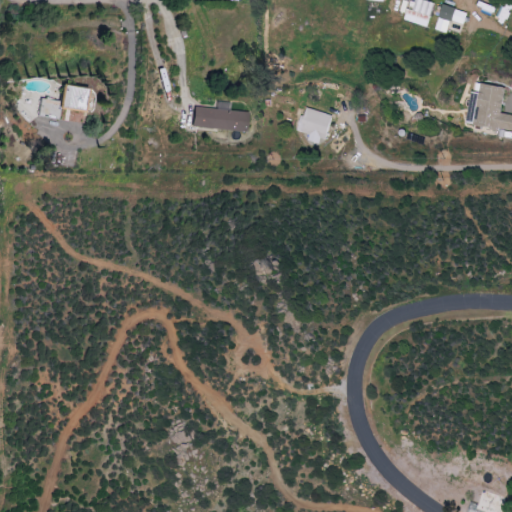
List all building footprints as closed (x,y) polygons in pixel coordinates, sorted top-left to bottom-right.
[(415,0),(414,10),(407,9),(405,22),(430,26),(434,2),(425,0),(415,0)] [(461,33),(468,12),(444,5),(437,30),(448,34),(449,30),(461,33)] [(508,87),(483,82),(477,115),(469,113),(467,123),(511,131),(511,114),(503,113),(508,87)] [(37,117),(81,123),(83,111),(91,113),(93,102),(84,100),(86,88),(62,85),(60,101),(39,98),(37,117)] [(227,110),(228,103),(215,102),(215,108),(193,106),(191,127),(246,132),(248,112),(227,110)] [(332,114),(308,108),(306,115),(302,115),(297,131),(310,134),(308,140),(324,145),(332,114)]
